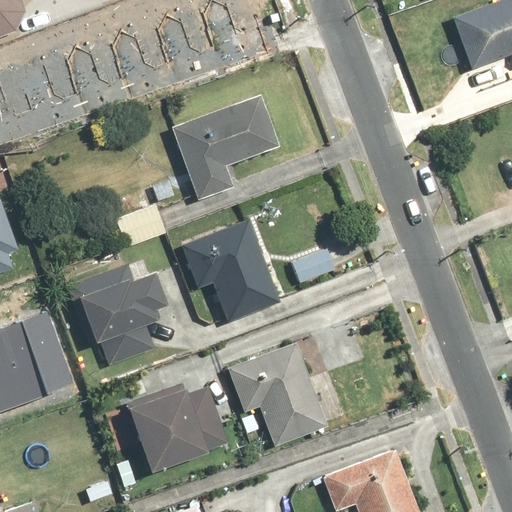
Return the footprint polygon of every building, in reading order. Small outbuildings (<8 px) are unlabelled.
[(0,0),(0,29),(14,24),(22,7),(19,0),(0,0)] [(70,0),(40,0),(28,5),(40,35),(78,19),(70,0)] [(219,0),(163,0),(131,10),(145,56),(139,58),(147,85),(237,58),(219,0)] [(511,0),(487,0),(443,16),(461,68),(511,50),(511,0)] [(121,85),(81,100),(90,124),(130,109),(121,85)] [(267,95),(176,128),(202,202),(240,188),(233,167),(285,148),(267,95)] [(43,113),(39,102),(22,108),(26,119),(8,125),(16,146),(82,123),(74,102),(43,113)] [(0,273),(26,265),(1,183),(0,183),(0,273)] [(168,233),(158,204),(119,217),(129,247),(168,233)] [(256,218),(186,244),(202,288),(218,282),(232,320),(286,300),(256,218)] [(329,249),(295,262),(303,283),(337,270),(329,249)] [(122,272),(70,290),(98,369),(156,349),(148,326),(165,320),(162,311),(191,301),(179,267),(127,285),(122,272)] [(0,326),(12,323),(3,297),(0,297),(0,326)] [(0,329),(0,407),(73,382),(47,312),(0,329)] [(302,343),(232,369),(248,412),(267,405),(281,443),(332,424),(302,343)] [(214,449),(233,443),(214,376),(132,399),(153,472),(216,455),(214,449)] [(422,511),(401,451),(328,477),(339,511),(361,504),(363,511),(422,511)]
